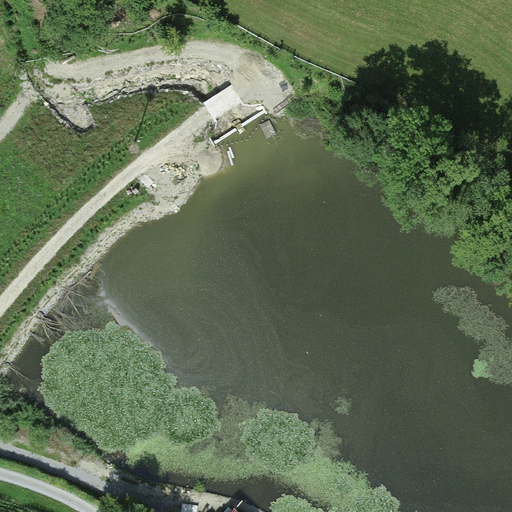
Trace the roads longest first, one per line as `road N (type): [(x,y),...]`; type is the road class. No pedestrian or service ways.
road 1 (track): [(0,132),(55,74),(185,47),(235,56),(259,79),(209,112)]
road 2 (track): [(209,112),(123,180),(0,308)]
